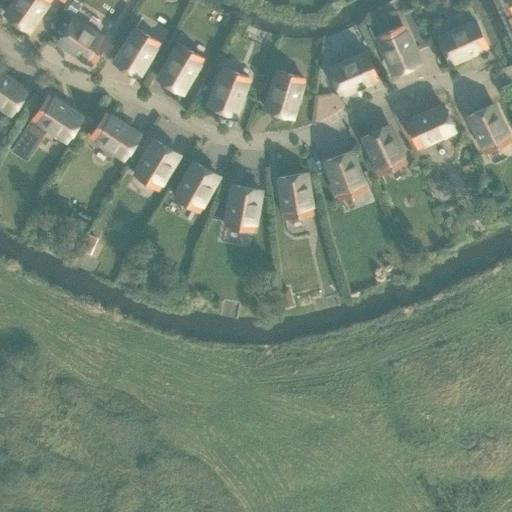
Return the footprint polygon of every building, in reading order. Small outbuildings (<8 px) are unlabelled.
[(15,0),(6,14),(29,30),(49,0),(15,0)] [(74,18),(58,42),(92,63),(107,40),(74,18)] [(476,20),(439,37),(451,62),(487,46),(476,20)] [(403,25),(378,37),(394,73),(419,62),(403,25)] [(135,27),(115,61),(139,76),(159,42),(135,27)] [(179,43),(159,77),(183,92),(203,58),(179,43)] [(367,52),(330,68),(342,94),(378,78),(367,52)] [(250,77),(224,67),(209,104),(235,115),(250,77)] [(277,70),(266,108),(293,116),(304,78),(277,70)] [(27,90),(0,71),(0,105),(11,113),(27,90)] [(32,117),(11,151),(12,151),(14,148),(29,158),(48,128),(67,140),(82,117),(49,95),(33,118),(32,117)] [(493,103),(468,116),(485,152),(511,139),(493,103)] [(444,104),(407,121),(419,146),(455,129),(444,104)] [(106,112),(91,136),(124,158),(140,134),(106,112)] [(380,173),(406,161),(389,125),(363,137),(380,173)] [(155,139),(135,173),(159,188),(179,154),(155,139)] [(351,151),(325,161),(339,198),(365,188),(351,151)] [(194,161),(175,196),(199,210),(219,175),(194,161)] [(306,173),(278,177),(285,217),(313,212),(306,173)] [(261,190),(233,185),(226,224),(253,229),(261,190)]
